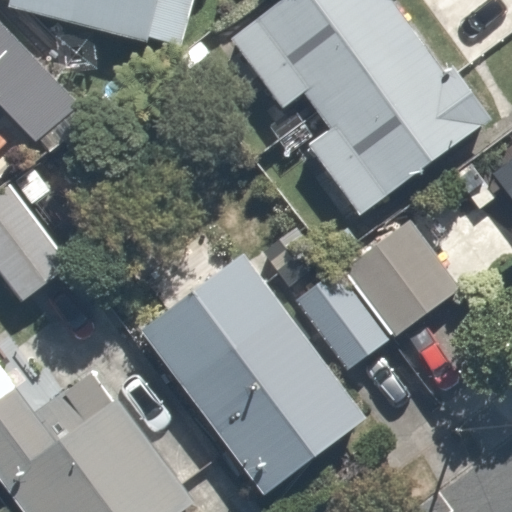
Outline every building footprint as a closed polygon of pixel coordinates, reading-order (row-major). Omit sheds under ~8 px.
[(10,0),(9,9),(173,42),(181,0),(10,0)] [(483,108),(405,0),(269,0),(224,33),(275,105),(304,85),(327,117),(303,135),(351,203),(483,108)] [(0,105),(36,146),(92,95),(16,11),(0,25),(0,105)] [(7,178),(0,183),(0,265),(24,297),(71,261),(7,178)] [(410,212),(348,260),(359,274),(396,323),(458,275),(410,212)] [(254,257),(146,336),(261,494),(369,415),(254,257)] [(322,268),(289,293),(343,363),(396,323),(359,274),(338,290),(322,268)] [(16,388),(0,400),(0,483),(22,511),(176,511),(207,488),(111,364),(40,419),(16,388)]
